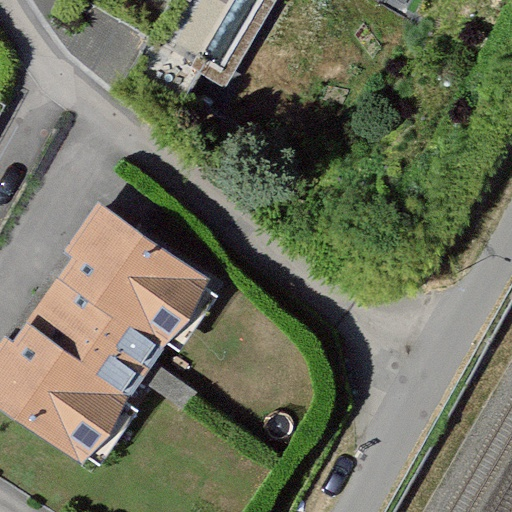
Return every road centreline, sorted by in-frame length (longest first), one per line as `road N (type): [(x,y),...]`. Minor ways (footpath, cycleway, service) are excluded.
road 1 (residential): [(434,370),(343,315),(107,120),(47,70),(0,10)]
road 2 (residential): [(354,511),(434,370)]
road 3 (residential): [(434,370),(511,232)]
